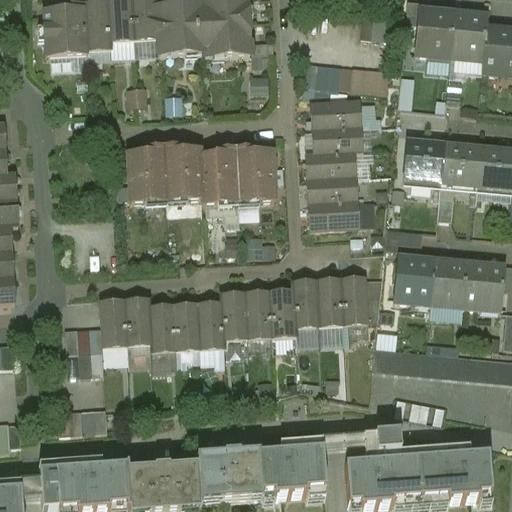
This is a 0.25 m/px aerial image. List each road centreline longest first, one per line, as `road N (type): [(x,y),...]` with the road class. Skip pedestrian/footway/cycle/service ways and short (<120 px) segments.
road 1 (residential): [(286,126),(296,258),(283,272),(47,297)]
road 2 (residential): [(38,141),(286,126)]
road 3 (residential): [(38,141),(47,297)]
road 4 (residential): [(278,0),(286,126)]
